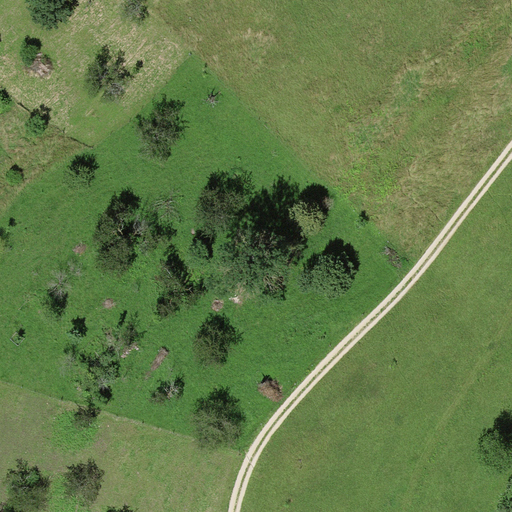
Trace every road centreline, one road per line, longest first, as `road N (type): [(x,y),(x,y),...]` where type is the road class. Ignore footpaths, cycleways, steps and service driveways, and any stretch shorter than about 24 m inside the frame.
road 1 (track): [(511,147),(392,298),(268,425),(233,511)]
road 2 (track): [(403,511),(437,425),(511,303)]
